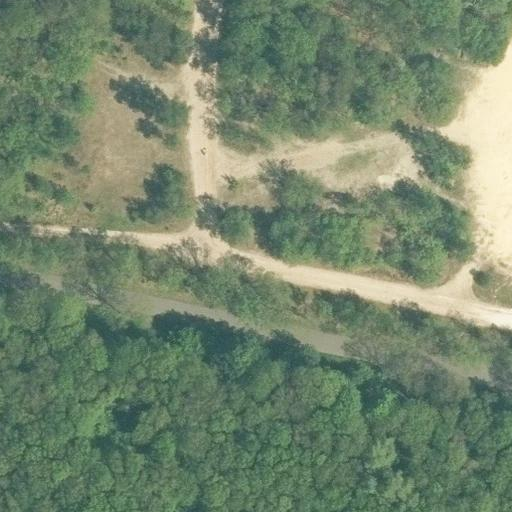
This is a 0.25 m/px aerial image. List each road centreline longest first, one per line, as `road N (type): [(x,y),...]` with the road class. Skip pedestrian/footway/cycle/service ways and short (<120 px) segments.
road 1 (unclassified): [(0,276),(511,380)]
road 2 (track): [(0,225),(205,251),(511,318)]
road 3 (track): [(205,251),(208,0)]
